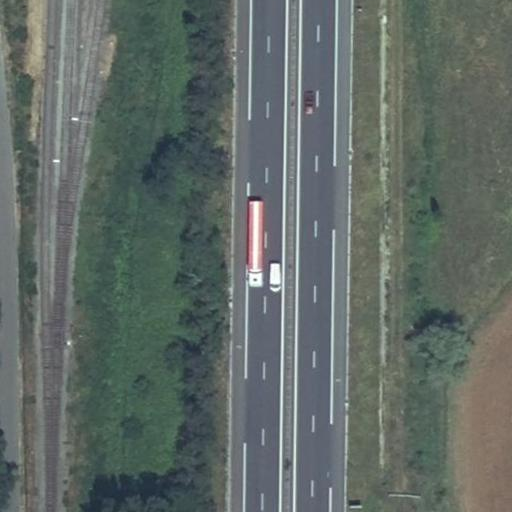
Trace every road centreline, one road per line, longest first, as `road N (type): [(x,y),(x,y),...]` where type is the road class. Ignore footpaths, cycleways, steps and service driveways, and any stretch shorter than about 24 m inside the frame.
road 1 (motorway): [(268,0),(261,511)]
road 2 (motorway): [(311,511),(318,0)]
road 3 (unclassified): [(12,511),(0,112)]
